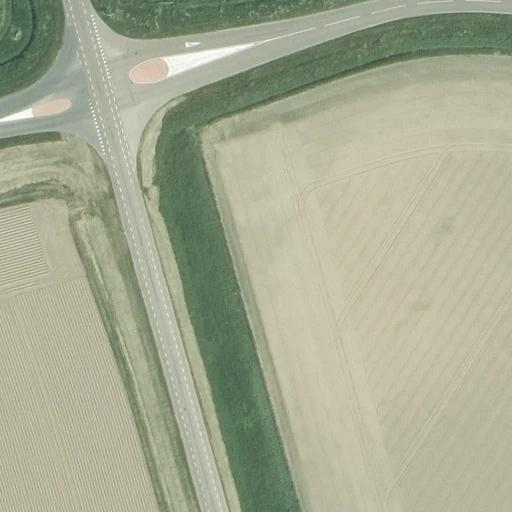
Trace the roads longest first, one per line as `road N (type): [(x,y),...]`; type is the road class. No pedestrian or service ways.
road 1 (tertiary): [(211,511),(97,94)]
road 2 (tertiary): [(511,4),(407,7),(97,94)]
